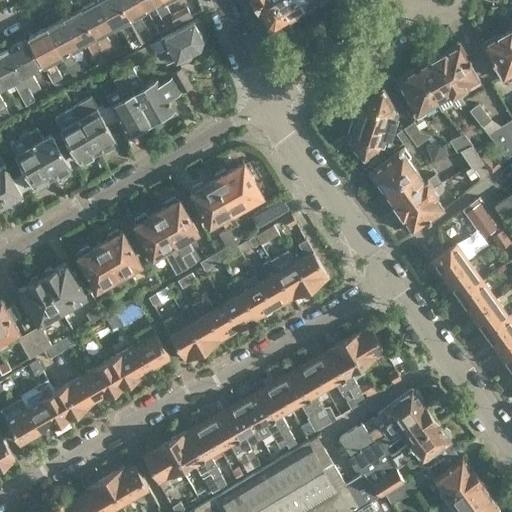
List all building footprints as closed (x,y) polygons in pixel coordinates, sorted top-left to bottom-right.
[(107,60),(116,56),(104,33),(112,28),(97,0),(96,0),(80,9),(107,60)] [(141,42),(119,1),(118,0),(97,0),(112,28),(121,24),(133,47),(141,42)] [(141,42),(150,37),(137,15),(146,10),(141,0),(118,0),(119,1),(141,42)] [(164,1),(163,0),(141,0),(146,10),(155,5),(168,29),(176,24),(171,14),(164,1)] [(286,19),(276,1),(275,0),(251,0),(251,2),(254,7),(256,8),(259,12),(260,11),(268,25),(273,26),(286,19)] [(275,0),(286,19),(287,19),(309,6),(305,0),(275,0)] [(176,24),(191,15),(186,6),(171,14),(176,24)] [(107,60),(80,9),(62,18),(78,47),(86,43),(99,65),(107,60)] [(73,79),(81,74),(69,52),(78,47),(62,18),(45,27),(61,56),(73,79)] [(203,39),(193,20),(164,37),(163,36),(150,42),(155,53),(157,58),(163,55),(168,64),(177,59),(179,62),(183,62),(191,58),(192,55),(191,52),(199,48),(203,39)] [(58,78),(61,76),(53,61),(61,56),(45,27),(28,37),(56,88),(61,85),(58,78)] [(511,45),(504,31),(482,43),(506,85),(511,82),(511,45)] [(32,93),(40,88),(32,72),(40,68),(25,39),(8,48),(32,93)] [(462,97),(470,92),(465,84),(478,76),(459,42),(437,55),(462,97)] [(35,100),(32,93),(8,48),(0,52),(0,74),(6,86),(15,81),(27,104),(35,100)] [(131,67),(142,61),(136,50),(125,55),(131,67)] [(437,55),(417,66),(436,100),(442,109),(453,103),(455,106),(464,101),(462,97),(437,55)] [(423,108),(426,106),(436,100),(417,66),(395,79),(417,116),(425,112),(423,108)] [(181,67),(171,73),(182,92),(192,86),(181,67)] [(0,89),(6,86),(0,74),(0,115),(3,120),(10,116),(6,107),(0,95),(0,89)] [(180,91),(171,75),(159,82),(156,78),(144,85),(141,81),(131,87),(150,121),(159,116),(163,117),(170,113),(171,109),(173,108),(168,98),(180,91)] [(104,108),(111,121),(119,116),(128,133),(130,132),(134,134),(140,130),(140,126),(150,121),(131,87),(122,92),(124,96),(104,108)] [(357,102),(351,119),(392,133),(397,116),(394,115),(395,111),(383,89),(368,98),(364,97),(362,104),(357,102)] [(99,111),(96,106),(89,95),(72,104),(73,107),(98,150),(103,147),(106,149),(113,145),(113,142),(116,140),(106,124),(111,121),(104,108),(99,111)] [(482,125),(491,118),(479,102),(469,109),(482,125)] [(92,154),(98,150),(73,107),(64,112),(70,122),(56,130),(70,154),(75,151),(80,161),(82,159),(86,162),(92,158),(92,154)] [(500,124),(491,118),(482,125),(488,133),(501,125),(500,124)] [(511,118),(501,125),(488,133),(507,158),(511,153),(511,118)] [(392,133),(351,119),(347,132),(351,134),(349,142),(353,143),(364,159),(383,145),(385,141),(389,142),(392,133)] [(410,138),(411,137),(420,131),(414,120),(403,128),(410,138)] [(42,138),(36,128),(28,133),(52,177),(58,174),(62,175),(68,172),(69,167),(70,166),(65,157),(70,154),(56,130),(42,138)] [(403,143),(410,138),(403,128),(396,133),(403,143)] [(431,134),(420,131),(411,137),(416,145),(431,134)] [(47,184),(47,180),(52,177),(28,133),(10,143),(24,167),(18,170),(20,173),(28,187),(33,183),(35,187),(37,185),(40,188),(47,184)] [(461,149),(472,144),(464,133),(455,140),(461,149)] [(472,144),(461,149),(460,149),(473,168),(483,161),(472,144)] [(383,193),(416,170),(407,157),(410,155),(405,147),(369,173),(383,193)] [(4,163),(0,156),(0,206),(7,202),(12,204),(20,199),(21,194),(22,194),(20,191),(28,187),(20,173),(12,177),(4,163)] [(215,176),(215,177),(213,178),(232,211),(262,194),(243,161),(227,170),(226,169),(215,176)] [(425,182),(416,170),(383,193),(397,212),(433,187),(441,181),(436,174),(425,182)] [(191,189),(192,190),(190,191),(209,225),(221,218),(226,227),(226,228),(238,222),(232,211),(213,178),(203,183),(203,182),(191,189)] [(411,232),(444,209),(435,197),(444,191),(445,189),(445,187),(441,181),(433,187),(397,212),(411,232)] [(511,193),(495,205),(503,217),(511,211),(511,193)] [(174,200),(173,197),(165,202),(166,204),(156,210),(188,266),(196,262),(189,250),(193,247),(187,237),(197,231),(178,197),(174,200)] [(251,215),(258,227),(289,209),(282,197),(251,215)] [(188,266),(156,210),(146,216),(145,214),(135,219),(136,221),(133,223),(152,257),(164,250),(177,273),(188,266)] [(284,217),(289,226),(296,222),(291,213),(284,217)] [(226,228),(226,227),(219,232),(226,245),(235,240),(245,234),(238,222),(226,228)] [(495,242),(506,235),(501,228),(491,235),(495,242)] [(108,234),(109,237),(99,242),(124,286),(135,280),(129,270),(141,263),(122,229),(119,231),(118,229),(108,234)] [(255,234),(260,241),(267,237),(263,230),(255,234)] [(240,249),(252,246),(260,241),(255,234),(248,238),(237,244),(240,249)] [(506,235),(495,242),(500,249),(510,242),(506,235)] [(309,253),(295,261),(310,288),(328,277),(306,238),(298,243),(303,252),(307,249),(309,253)] [(226,245),(216,251),(200,261),(204,269),(240,249),(237,244),(235,240),(226,245)] [(124,286),(99,242),(90,248),(88,245),(78,251),(80,253),(77,255),(96,288),(107,282),(120,305),(132,298),(124,286)] [(455,244),(432,260),(445,279),(468,263),(455,244)] [(292,298),(310,288),(295,261),(287,249),(269,259),(292,298)] [(292,298),(269,259),(262,263),(269,276),(259,282),(275,308),(292,298)] [(50,268),(40,273),(62,311),(86,297),(66,261),(53,268),(50,268)] [(481,281),(468,263),(445,279),(458,297),(481,281)] [(257,319),(275,308),(259,282),(252,269),(234,280),(257,319)] [(185,275),(189,283),(196,279),(192,271),(185,275)] [(30,281),(17,289),(38,325),(62,311),(40,273),(31,278),(30,281)] [(182,287),(189,283),(185,275),(177,279),(182,287)] [(234,296),(234,297),(224,302),(239,329),(257,319),(234,280),(227,284),(234,296)] [(494,299),(481,281),(458,297),(471,315),(494,299)] [(148,296),(153,304),(160,300),(161,302),(172,296),(167,285),(148,296)] [(214,308),(207,295),(199,300),(222,339),(239,329),(224,302),(214,308)] [(0,299),(0,345),(8,341),(6,338),(19,330),(1,298),(0,299)] [(507,317),(494,299),(471,315),(484,333),(507,317)] [(204,349),(222,339),(199,300),(192,304),(198,317),(188,323),(204,349)] [(117,312),(124,324),(145,312),(142,306),(132,303),(117,312)] [(91,322),(104,315),(98,305),(86,312),(91,322)] [(188,323),(182,311),(172,317),(171,316),(163,321),(185,360),(204,349),(188,323)] [(114,330),(124,324),(117,312),(107,318),(114,330)] [(511,339),(511,323),(507,317),(484,333),(497,351),(511,339)] [(46,348),(52,345),(40,324),(29,330),(41,351),(46,348)] [(134,344),(147,368),(169,355),(156,332),(151,324),(136,333),(130,337),(134,344)] [(345,339),(360,365),(386,350),(371,324),(345,339)] [(30,357),(41,351),(29,330),(18,337),(30,357)] [(62,339),(67,348),(80,340),(76,331),(62,339)] [(72,359),(66,348),(67,348),(62,339),(52,345),(46,348),(51,357),(59,352),(65,363),(72,359)] [(350,371),(360,365),(345,339),(327,349),(348,386),(358,404),(365,399),(359,387),(356,381),(350,371)] [(510,369),(511,367),(511,339),(497,351),(510,369)] [(108,359),(123,386),(145,374),(143,370),(147,368),(134,344),(108,359)] [(348,386),(327,349),(309,360),(324,386),(334,380),(340,390),(351,408),(358,404),(348,386)] [(6,360),(11,368),(20,363),(15,355),(6,360)] [(387,355),(379,360),(386,371),(394,367),(387,355)] [(28,405),(41,428),(46,426),(48,429),(69,416),(54,390),(49,382),(36,358),(28,363),(45,395),(28,405)] [(108,359),(81,375),(94,398),(101,395),(102,398),(123,386),(108,359)] [(0,370),(2,374),(11,368),(6,360),(0,364),(0,370)] [(292,370),(324,425),(331,421),(330,420),(336,416),(331,406),(327,406),(323,408),(314,391),(324,386),(309,360),(292,370)] [(315,430),(324,425),(292,370),(275,380),(289,405),(299,400),(309,416),(307,417),(310,422),(315,430)] [(396,370),(389,374),(393,383),(401,379),(396,370)] [(41,428),(28,405),(27,406),(9,374),(0,379),(0,390),(3,388),(9,399),(11,398),(18,411),(6,418),(19,441),(41,428)] [(54,390),(69,416),(91,404),(90,401),(94,398),(81,375),(54,390)] [(291,449),(298,445),(288,427),(289,427),(286,422),(280,411),(289,405),(275,380),(257,390),(278,426),(291,449)] [(378,438),(423,405),(411,389),(376,414),(383,423),(380,425),(368,433),(361,422),(338,437),(350,455),(378,438)] [(291,449),(278,426),(257,390),(240,400),(255,426),(261,436),(271,431),(284,454),(291,449)] [(254,448),(251,442),(245,432),(255,426),(240,400),(222,410),(243,447),(246,452),(254,448)] [(410,441),(435,423),(423,405),(378,438),(350,455),(347,457),(354,469),(360,470),(362,472),(395,452),(389,444),(404,434),(410,441)] [(243,447),(222,410),(205,420),(220,446),(230,440),(236,451),(247,471),(255,466),(250,458),(249,458),(245,453),(246,452),(243,447)] [(221,472),(216,463),(210,452),(220,446),(205,420),(187,430),(209,467),(220,487),(226,483),(220,472),(221,472)] [(361,506),(371,500),(384,492),(404,480),(395,465),(403,458),(409,466),(411,466),(448,440),(435,423),(410,441),(395,452),(362,472),(345,482),(360,507),(361,506)] [(0,466),(15,458),(14,456),(14,455),(0,430),(0,466)] [(209,467),(187,430),(166,443),(181,468),(195,460),(213,491),(220,487),(209,467)] [(351,511),(360,507),(345,482),(317,434),(298,445),(291,449),(284,454),(194,507),(196,511),(351,511)] [(181,468),(166,443),(144,455),(159,481),(181,468)] [(439,459),(426,466),(433,476),(432,477),(447,496),(476,474),(462,455),(460,457),(453,448),(439,459)] [(250,458),(255,466),(261,462),(256,454),(250,458)] [(124,465),(106,476),(121,502),(148,486),(135,463),(126,468),(124,465)] [(476,474),(447,496),(458,511),(465,511),(491,494),(476,474)] [(107,511),(107,510),(121,502),(106,476),(87,486),(89,490),(80,495),(89,511),(107,511)] [(409,477),(404,480),(384,492),(391,504),(416,488),(409,477)] [(465,511),(498,511),(499,506),(491,494),(465,511)] [(89,511),(80,495),(72,500),(70,496),(50,507),(52,511),(89,511)] [(429,510),(439,503),(436,498),(426,505),(429,510)] [(180,500),(172,505),(175,511),(177,511),(184,508),(180,500)] [(361,506),(364,511),(378,511),(371,500),(361,506)] [(439,503),(429,510),(430,511),(435,511),(442,508),(439,503)]
